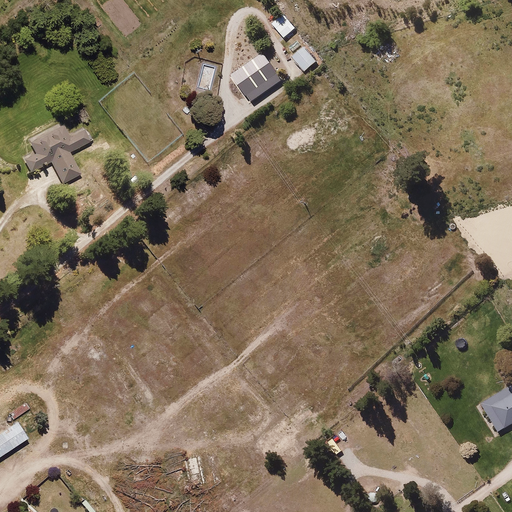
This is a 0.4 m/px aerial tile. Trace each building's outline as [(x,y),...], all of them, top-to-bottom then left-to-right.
[(281,34),(293,23),(283,13),(271,24),(281,34)] [(304,48),(293,58),(305,72),(316,62),(304,48)] [(63,124),(30,141),(36,153),(27,157),(35,172),(52,163),(63,185),(82,175),(70,154),(99,139),(91,124),(69,135),(63,124)] [(223,293),(216,299),(230,315),(237,310),(223,293)] [(2,346),(0,348),(0,361),(4,366),(13,359),(2,346)] [(124,368),(116,373),(129,392),(137,386),(124,368)] [(511,385),(481,403),(497,432),(511,423),(511,385)] [(272,454),(317,415),(303,400),(258,439),(272,454)] [(42,426),(36,417),(24,425),(29,434),(42,426)] [(0,433),(0,457),(29,439),(18,422),(0,433)] [(302,449),(295,442),(282,453),(289,461),(302,449)] [(180,463),(170,470),(178,481),(187,474),(180,463)]
